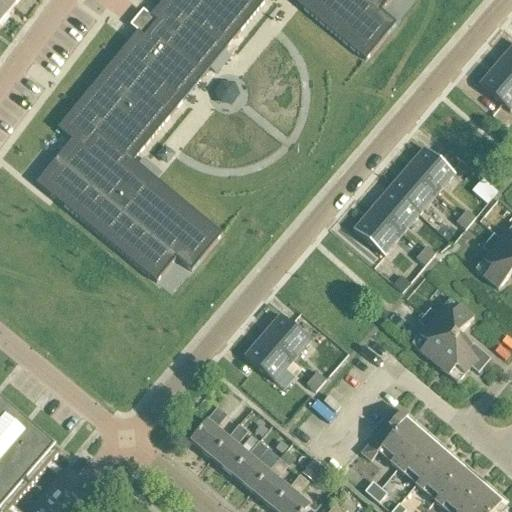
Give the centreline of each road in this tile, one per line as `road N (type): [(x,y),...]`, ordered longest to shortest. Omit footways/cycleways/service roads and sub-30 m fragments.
road 1 (residential): [(125,440),(511,0)]
road 2 (residential): [(463,428),(391,375),(317,459)]
road 3 (unclassified): [(125,440),(0,337)]
